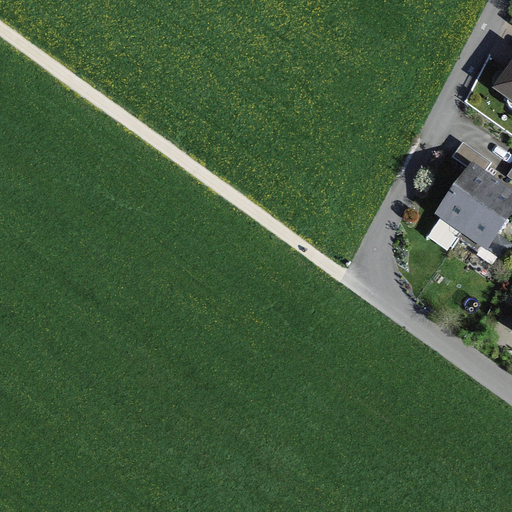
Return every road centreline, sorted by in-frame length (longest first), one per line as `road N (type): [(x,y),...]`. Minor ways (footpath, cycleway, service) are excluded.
road 1 (track): [(364,289),(0,29)]
road 2 (residential): [(511,388),(364,289)]
